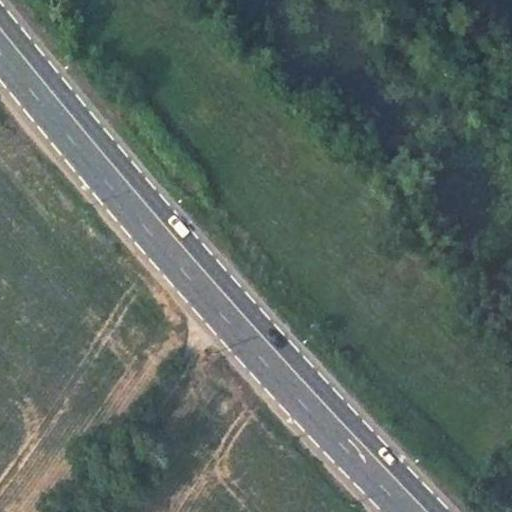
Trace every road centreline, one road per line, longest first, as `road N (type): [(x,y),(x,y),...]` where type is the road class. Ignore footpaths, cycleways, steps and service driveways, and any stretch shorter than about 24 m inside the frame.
road 1 (primary): [(0,35),(198,278),(414,511)]
road 2 (track): [(228,310),(80,511)]
